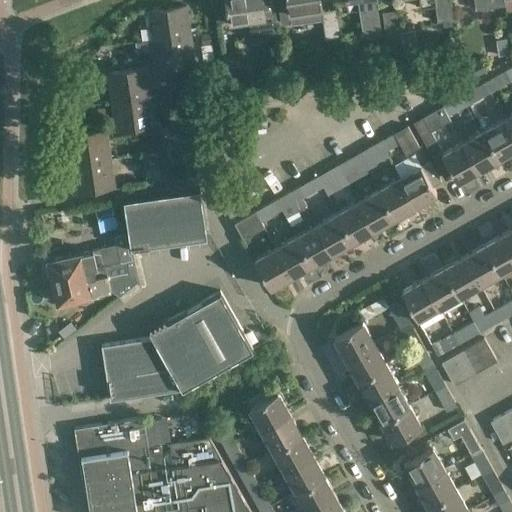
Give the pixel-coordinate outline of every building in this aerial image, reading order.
[(263,15),(260,0),(226,0),(227,7),(215,9),(217,23),(230,21),(230,23),(249,20),(252,42),(279,38),(275,13),(263,15)] [(292,25),(323,20),(321,12),(318,0),(277,0),(281,25),(291,23),(292,25)] [(382,34),(376,0),(357,0),(363,37),(382,34)] [(419,0),(421,9),(436,6),(438,23),(454,21),(450,0),(419,0)] [(505,0),(474,0),(476,10),(506,5),(505,0)] [(147,13),(151,41),(189,35),(185,7),(147,13)] [(336,10),(321,12),(323,20),(326,39),(340,37),(336,10)] [(401,38),(396,10),(382,12),(387,40),(401,38)] [(210,31),(198,33),(200,46),(212,44),(210,31)] [(155,69),(194,64),(189,35),(151,41),(153,51),(155,69)] [(151,41),(136,43),(138,53),(153,51),(151,41)] [(214,59),(212,44),(201,46),(203,60),(214,59)] [(416,44),(403,46),(405,59),(418,57),(416,44)] [(470,80),(491,68),(484,56),(463,67),(470,80)] [(107,75),(111,103),(149,97),(145,69),(107,75)] [(170,73),(172,91),(188,89),(186,71),(170,73)] [(489,92),(511,80),(505,71),(484,83),(489,92)] [(489,92),(484,83),(463,94),(468,104),(489,92)] [(448,116),(468,104),(463,94),(442,106),(448,116)] [(190,95),(179,97),(182,115),(193,113),(190,95)] [(153,125),(149,97),(111,103),(116,131),(153,125)] [(442,106),(424,117),(432,131),(451,121),(448,116),(442,106)] [(511,132),(504,119),(484,131),(499,159),(511,151),(511,132)] [(408,125),(379,142),(388,158),(390,157),(386,151),(400,144),(406,155),(420,146),(408,125)] [(67,137),(72,165),(110,159),(106,131),(67,137)] [(484,131),(463,143),(479,170),(499,159),(484,131)] [(140,139),(142,153),(159,151),(156,137),(140,139)] [(378,163),(388,158),(379,142),(358,154),(369,173),(380,166),(378,163)] [(442,154),(453,174),(457,182),(479,170),(463,143),(442,154)] [(337,165),(348,184),(369,173),(358,154),(337,165)] [(144,157),(147,182),(161,180),(158,155),(144,157)] [(76,193),(114,188),(110,159),(72,165),(76,193)] [(318,176),(324,187),(329,195),(348,184),(337,165),(318,176)] [(415,206),(437,194),(421,167),(400,178),(415,206)] [(299,187),(305,198),(324,187),(318,176),(299,187)] [(400,178),(379,190),(394,218),(415,206),(400,178)] [(299,187),(277,200),(283,209),(287,218),(309,206),(305,198),(299,187)] [(200,189),(123,200),(130,248),(148,246),(207,237),(200,189)] [(374,230),(394,218),(379,190),(358,202),(374,230)] [(253,206),(246,193),(224,205),(231,218),(253,206)] [(257,211),(263,221),(283,209),(277,200),(257,211)] [(358,202),(337,214),(353,242),(374,230),(358,202)] [(245,239),(249,237),(265,227),(263,221),(257,211),(235,223),(245,239)] [(332,253),(353,242),(337,214),(316,226),(332,253)] [(316,226),(295,237),(311,265),(332,253),(316,226)] [(501,273),(511,266),(511,242),(506,233),(486,245),(501,273)] [(71,283),(54,286),(58,303),(92,296),(92,295),(99,293),(99,292),(110,289),(111,289),(110,285),(130,280),(127,264),(133,263),(132,257),(130,258),(126,237),(116,239),(118,248),(121,263),(90,270),(90,274),(70,279),(71,283)] [(295,237),(274,249),(290,277),(311,265),(295,237)] [(480,284),(501,273),(486,245),(465,257),(480,284)] [(52,277),(54,286),(71,283),(70,279),(90,274),(90,270),(121,263),(118,248),(49,262),(49,264),(46,268),(48,276),(52,277)] [(274,249),(261,257),(255,260),(271,288),(290,277),(274,249)] [(459,296),(480,284),(465,257),(444,268),(459,296)] [(444,268),(423,280),(439,308),(459,296),(444,268)] [(417,320),(439,308),(423,280),(402,292),(417,320)] [(154,337),(102,345),(111,401),(183,389),(254,349),(221,291),(167,321),(171,328),(154,337)] [(389,307),(383,297),(358,312),(363,321),(389,307)] [(495,309),(501,320),(511,313),(511,299),(504,304),(495,309)] [(411,323),(400,301),(389,307),(401,328),(411,323)] [(469,312),(474,321),(481,332),(501,320),(495,309),(485,315),(480,306),(469,312)] [(460,329),(453,333),(459,344),(481,332),(474,321),(460,329)] [(76,328),(71,322),(59,331),(64,338),(76,328)] [(364,322),(335,338),(347,359),(375,343),(364,322)] [(411,323),(401,328),(413,349),(423,344),(411,323)] [(438,356),(459,344),(453,333),(433,344),(438,356)] [(486,367),(498,360),(485,338),(474,344),(486,367)] [(347,359),(359,380),(387,364),(375,343),(347,359)] [(423,344),(413,349),(425,370),(435,365),(423,344)] [(474,344),(463,350),(476,373),(486,367),(474,344)] [(476,373),(463,350),(452,356),(465,379),(476,373)] [(455,385),(465,379),(452,356),(443,362),(455,385)] [(359,380),(370,401),(399,385),(387,364),(359,380)] [(435,365),(425,370),(436,391),(446,386),(435,365)] [(370,401),(382,422),(410,406),(399,385),(370,401)] [(436,391),(447,412),(458,406),(446,386),(436,391)] [(251,408),(263,430),(290,414),(278,393),(251,408)] [(394,443),(422,427),(410,406),(382,422),(394,443)] [(511,431),(511,409),(503,415),(511,431)] [(302,435),(290,414),(263,430),(274,450),(302,435)] [(491,421),(504,443),(511,439),(511,431),(503,415),(491,421)] [(144,419),(80,429),(84,457),(82,458),(85,479),(90,511),(148,511),(180,507),(175,465),(164,466),(160,442),(148,444),(145,421),(144,419)] [(462,435),(472,454),(482,449),(465,419),(448,429),(454,440),(462,435)] [(237,444),(224,421),(213,427),(226,451),(237,444)] [(208,435),(170,442),(175,465),(180,507),(180,511),(252,511),(221,458),(208,435)] [(274,450),(286,471),(314,456),(302,435),(274,450)] [(226,451),(237,471),(248,465),(237,444),(226,451)] [(434,448),(406,464),(417,485),(445,469),(434,448)] [(494,470),(482,449),(472,454),(484,475),(494,470)] [(325,476),(314,456),(286,471),(297,491),(325,476)] [(248,465),(237,471),(249,492),(260,486),(248,465)] [(417,485),(429,506),(457,490),(445,469),(417,485)] [(484,475),(496,496),(505,490),(494,470),(484,475)] [(297,491),(309,511),(337,497),(325,476),(297,491)] [(249,492),(260,511),(271,506),(260,486),(249,492)] [(429,506),(432,511),(466,511),(468,511),(457,490),(429,506)] [(511,511),(511,502),(505,490),(496,496),(504,511),(511,511)] [(309,511),(345,511),(337,497),(309,511)]
